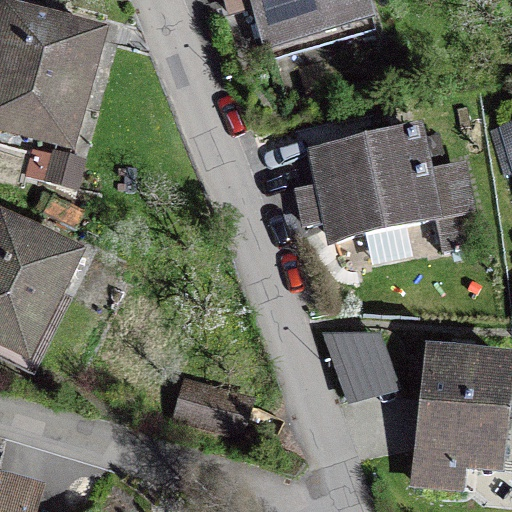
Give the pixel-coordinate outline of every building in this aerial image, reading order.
[(370,20),(364,0),(226,0),(231,16),(253,9),(265,50),(370,20)] [(80,108),(99,40),(8,14),(0,43),(0,129),(62,147),(74,107),(80,108)] [(300,192),(307,228),(330,224),(334,243),(436,221),(442,253),(469,247),(464,216),(467,215),(458,171),(425,178),(416,136),(316,157),(322,187),(300,192)] [(0,344),(27,358),(76,259),(2,222),(0,226),(0,344)] [(509,365),(432,357),(418,486),(457,490),(460,465),(497,470),(509,365)] [(235,434),(243,405),(186,389),(177,417),(235,434)] [(0,511),(30,511),(34,500),(0,490),(0,511)]
